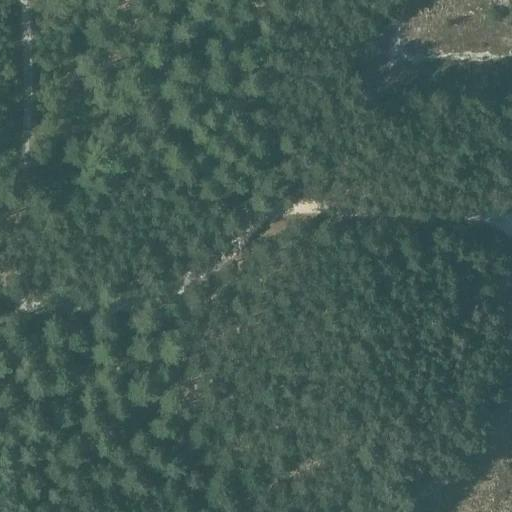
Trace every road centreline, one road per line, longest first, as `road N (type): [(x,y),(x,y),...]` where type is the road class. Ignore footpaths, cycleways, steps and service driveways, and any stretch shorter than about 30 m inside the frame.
road 1 (unknown): [(511,207),(253,219),(179,281),(133,298),(32,309),(0,302)]
road 2 (track): [(16,0),(22,164),(0,242)]
